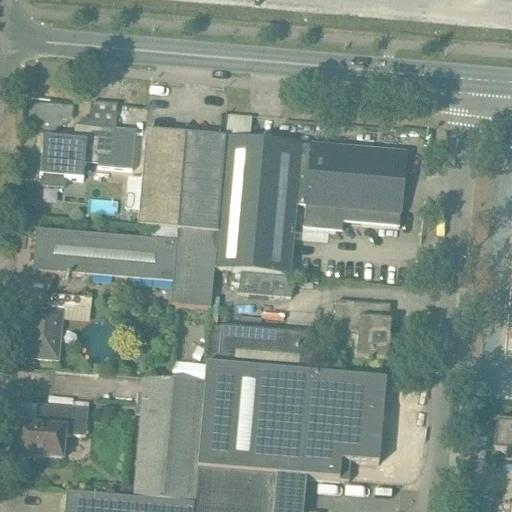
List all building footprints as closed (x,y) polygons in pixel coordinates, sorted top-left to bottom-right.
[(72,138),(73,101),(26,100),(25,131),(55,132),(54,137),(72,138)] [(65,181),(82,183),(84,166),(99,167),(100,160),(112,161),(113,151),(115,131),(117,108),(89,105),(88,121),(80,121),(79,128),(74,127),(72,143),(43,141),(40,178),(39,188),(64,190),(65,181)] [(138,213),(137,230),(177,233),(216,236),(225,140),(194,137),(190,133),(181,132),(177,136),(145,133),(141,181),(130,180),(127,183),(125,208),(128,212),(138,213)] [(225,140),(216,236),(213,272),(290,279),(296,209),(305,210),(303,232),(335,235),(342,229),(342,225),(398,230),(405,155),(306,147),(305,148),(301,148),(301,146),(225,140)] [(210,312),(213,272),(216,236),(177,233),(176,245),(55,234),(35,232),(32,273),(52,275),(172,286),(170,309),(210,312)] [(292,281),(240,277),(238,297),(291,301),(292,281)] [(51,298),(50,309),(89,312),(90,301),(51,298)] [(359,305),(335,304),(333,333),(358,335),(356,361),(367,361),(387,363),(390,323),(378,322),(379,307),(359,305)] [(61,316),(28,313),(24,360),(57,363),(61,316)] [(205,368),(314,377),(317,338),(209,328),(205,368)] [(11,331),(10,340),(20,341),(20,332),(11,331)] [(205,368),(203,388),(196,472),(305,482),(305,481),(306,481),(348,485),(348,483),(339,483),(339,482),(338,482),(340,464),(378,467),(385,384),(314,377),(205,368)] [(193,507),(196,472),(203,388),(142,383),(132,502),(193,507)] [(49,398),(48,408),(66,410),(72,410),(73,400),(49,398)] [(48,408),(46,408),(44,430),(18,427),(16,458),(63,463),(66,438),(85,439),(88,411),(72,410),(66,410),(48,408)] [(511,424),(498,424),(496,454),(511,455),(511,424)] [(196,472),(193,507),(192,511),(302,511),(305,482),(196,472)] [(118,486),(117,500),(131,501),(132,487),(118,486)] [(192,511),(193,507),(132,502),(66,496),(64,511),(192,511)]
